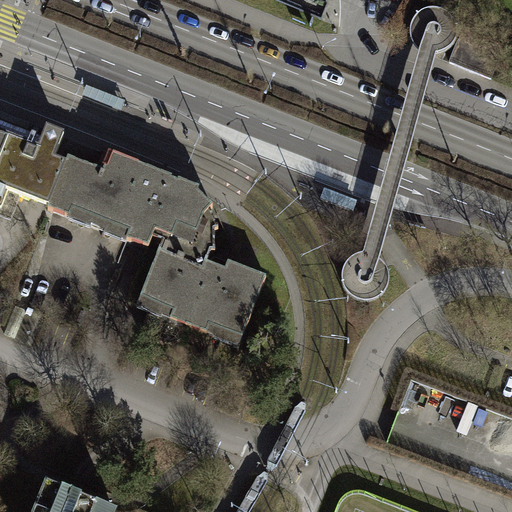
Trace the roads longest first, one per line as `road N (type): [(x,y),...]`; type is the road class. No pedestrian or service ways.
road 1 (secondary): [(0,20),(511,221)]
road 2 (secondary): [(511,160),(106,0)]
